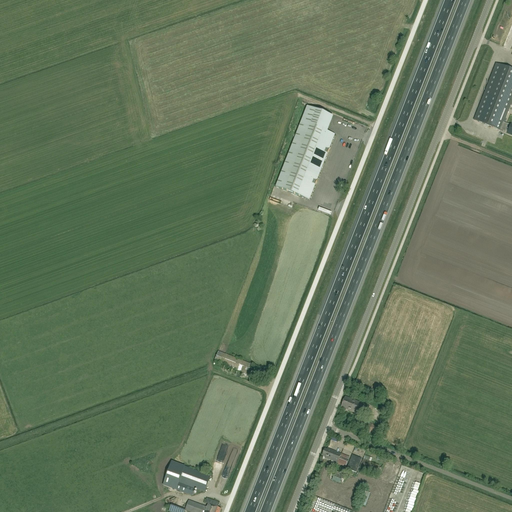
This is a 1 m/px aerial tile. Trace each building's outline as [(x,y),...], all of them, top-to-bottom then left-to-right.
[(500,130),(503,122),(511,99),(511,70),(496,64),(474,120),(500,130)] [(317,181),(327,154),(328,154),(330,150),(329,150),(335,134),(320,129),(326,114),(307,106),(276,187),(309,200),(315,185),(316,185),(317,181)] [(503,122),(500,130),(507,132),(508,133),(507,134),(511,135),(511,134),(511,124),(511,125),(503,122)] [(250,364),(218,351),(214,361),(244,372),(243,373),(246,374),(250,364)] [(254,376),(257,367),(251,365),(247,373),(254,376)] [(365,417),(370,406),(345,397),(341,408),(365,417)] [(376,428),(372,424),(372,422),(369,423),(369,425),(367,425),(366,430),(369,433),(374,433),(376,428)] [(223,458),(228,447),(223,445),(218,455),(223,458)] [(338,463),(341,454),(327,449),(327,450),(325,449),(322,456),(325,457),(325,458),(338,463)] [(346,467),(350,457),(341,454),(338,463),(337,464),(346,467)] [(370,454),(368,460),(375,463),(378,457),(370,454)] [(352,455),(347,469),(356,473),(362,459),(352,455)] [(376,474),(379,466),(363,460),(360,468),(360,467),(376,474)] [(172,461),(163,485),(164,486),(176,490),(192,496),(195,488),(205,492),(211,476),(185,467),(185,466),(178,464),(172,461)] [(336,471),(333,476),(341,480),(343,474),(336,471)] [(219,511),(221,509),(218,507),(219,503),(207,498),(205,503),(208,504),(207,507),(189,501),(185,510),(190,511),(219,511)]
